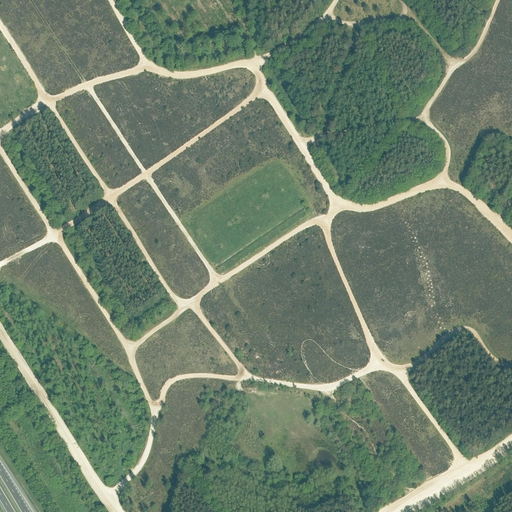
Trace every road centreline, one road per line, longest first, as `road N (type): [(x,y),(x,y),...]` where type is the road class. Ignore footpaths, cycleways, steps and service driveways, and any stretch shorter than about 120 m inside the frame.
road 1 (track): [(153,410),(166,385),(184,376),(327,388),(380,362),(327,237),(323,219),(340,203),(253,62),(187,75),(155,70),(111,0)]
road 2 (track): [(0,147),(124,343),(153,410),(141,464),(105,498)]
road 3 (track): [(0,24),(183,308),(128,351)]
road 4 (track): [(0,264),(55,235),(265,89)]
road 5 (track): [(497,0),(476,49),(425,112),(447,148),(440,184),(372,206),(340,203)]
road 6 (track): [(218,282),(86,84)]
road 7 (track): [(117,511),(0,330)]
road 8 (track): [(183,308),(323,219)]
road 9 (track): [(0,132),(79,87),(149,66)]
road 10 (track): [(465,472),(397,371),(380,362)]
road 11 (track): [(399,374),(463,329),(511,367)]
road 12 (track): [(511,442),(402,511)]
road 13 (track): [(301,146),(323,134),(425,117)]
